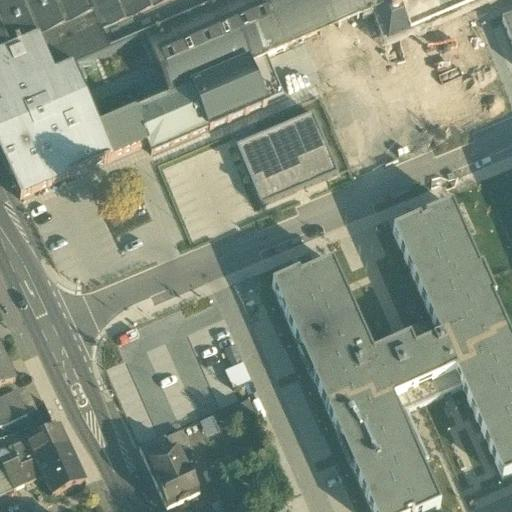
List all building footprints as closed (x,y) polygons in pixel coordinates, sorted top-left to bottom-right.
[(191,0),(0,0),(0,55),(36,39),(53,77),(73,68),(143,39),(200,14),(199,12),(197,13),(191,0)] [(202,14),(200,14),(143,39),(167,97),(97,127),(73,68),(53,77),(36,39),(0,55),(0,162),(20,202),(147,147),(150,155),(149,155),(150,157),(209,132),(209,134),(283,102),(283,101),(266,62),(375,15),(386,42),(387,45),(489,2),(488,0),(234,0),(211,10),(210,8),(201,11),(202,14)] [(511,19),(501,24),(511,48),(511,19)] [(313,118),(235,150),(261,211),(338,178),(313,118)] [(435,511),(440,510),(420,467),(392,404),(455,376),(462,392),(502,483),(511,478),(511,347),(492,303),(495,302),(481,272),(479,273),(451,210),(424,221),(426,225),(421,228),(419,224),(392,236),(439,342),(414,353),(409,342),(372,358),(332,267),(300,281),(298,277),(271,289),(299,352),(297,354),(310,384),(313,382),(340,443),(337,444),(350,474),(353,473),(370,511),(435,511)] [(110,340),(167,313),(163,304),(105,331),(110,340)] [(0,390),(12,385),(15,384),(0,352),(0,390)] [(251,385),(242,367),(224,375),(233,393),(251,385)] [(407,416),(462,392),(455,376),(392,404),(420,467),(428,464),(407,416)] [(0,428),(0,429),(27,418),(16,394),(0,401),(0,415),(1,415),(6,426),(0,428)] [(214,420),(220,431),(246,419),(241,407),(214,420)] [(220,431),(214,420),(214,419),(198,426),(206,443),(222,436),(220,431)] [(19,470),(35,463),(67,448),(58,429),(10,450),(0,454),(0,465),(2,470),(16,464),(19,470)] [(164,442),(171,457),(178,453),(192,447),(185,433),(164,442)] [(139,454),(146,469),(171,457),(164,442),(139,454)] [(84,484),(67,448),(35,463),(43,481),(51,499),(84,484)] [(199,498),(187,472),(178,453),(171,457),(146,469),(154,487),(165,511),(170,511),(176,509),(177,510),(189,503),(199,498)] [(5,476),(13,494),(43,481),(35,463),(19,470),(16,464),(2,470),(5,475),(5,476)] [(5,475),(0,476),(0,500),(13,494),(5,476),(5,475)]
